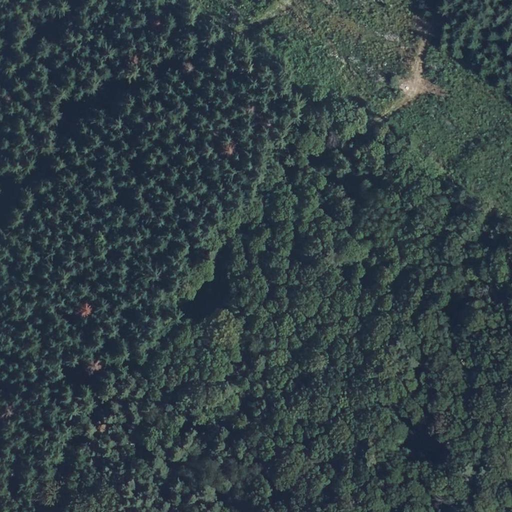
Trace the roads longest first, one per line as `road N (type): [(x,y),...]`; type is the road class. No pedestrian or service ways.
road 1 (track): [(55,442),(111,361),(196,282),(269,189),(389,122),(420,74),(440,0)]
road 2 (track): [(288,0),(182,54),(98,125),(0,284)]
